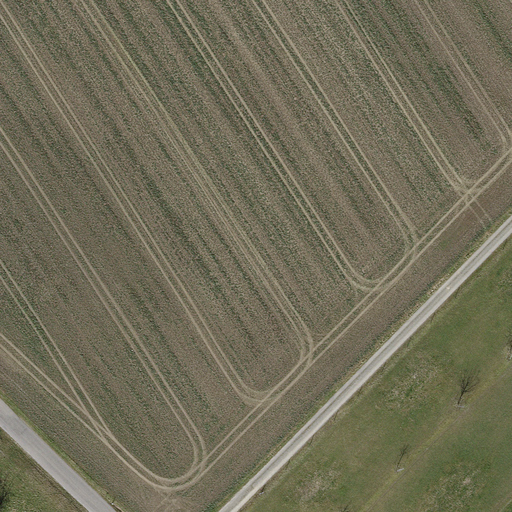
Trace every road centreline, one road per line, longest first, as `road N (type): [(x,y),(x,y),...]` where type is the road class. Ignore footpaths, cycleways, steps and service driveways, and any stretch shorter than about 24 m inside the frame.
road 1 (track): [(511,224),(227,511)]
road 2 (residential): [(105,511),(0,413)]
